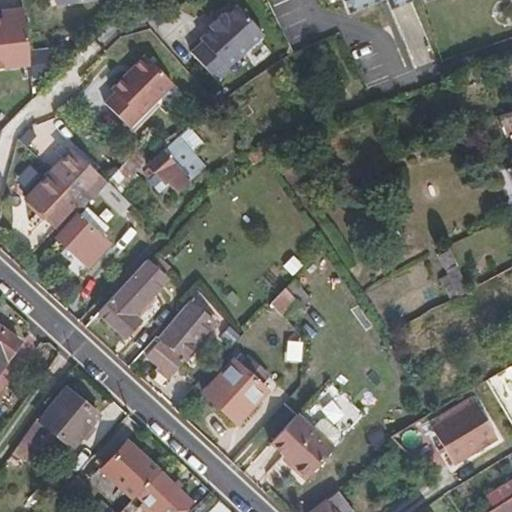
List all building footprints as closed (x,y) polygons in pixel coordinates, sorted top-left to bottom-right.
[(198,35),(187,46),(212,74),(225,63),(223,61),(259,27),(233,0),(230,0),(221,9),(218,6),(205,19),(207,22),(196,33),(198,35)] [(338,0),(342,10),(364,0),(385,0),(387,4),(395,0),(338,0)] [(0,62),(27,60),(21,3),(0,5),(0,62)] [(112,86),(103,98),(128,121),(171,75),(142,48),(109,83),(112,86)] [(196,168),(174,137),(142,161),(146,167),(140,172),(152,189),(164,180),(171,190),(196,168)] [(102,179),(65,144),(48,162),(70,183),(67,187),(81,201),(83,199),(95,187),(102,179)] [(81,201),(67,187),(70,183),(48,162),(20,193),(56,228),(81,201)] [(129,183),(114,166),(105,176),(125,200),(129,196),(123,189),(129,183)] [(125,200),(105,176),(102,179),(95,187),(114,209),(125,200)] [(97,232),(106,222),(83,199),(81,201),(56,228),(53,231),(84,261),(105,239),(97,232)] [(453,262),(446,245),(437,249),(445,266),(453,262)] [(129,312),(163,276),(143,257),(96,308),(123,335),(137,319),(129,312)] [(463,286),(453,262),(445,266),(445,269),(440,272),(449,294),(463,286)] [(280,308),(293,293),(281,279),(267,294),(280,308)] [(201,336),(214,321),(191,298),(158,334),(160,338),(147,353),(158,363),(155,367),(164,377),(182,357),(177,353),(196,332),(201,336)] [(0,356),(17,336),(0,323),(0,356)] [(182,357),(201,336),(196,332),(177,353),(182,357)] [(265,371),(248,354),(239,364),(257,380),(265,371)] [(239,364),(232,358),(202,392),(233,421),(238,416),(252,400),(264,387),(257,380),(239,364)] [(69,439),(95,411),(65,382),(40,412),(36,408),(11,442),(23,452),(47,420),(69,439)] [(470,397),(426,423),(448,460),(492,434),(470,397)] [(245,423),(259,406),(252,400),(238,416),(245,423)] [(296,407),(268,437),(291,458),(289,460),(304,474),(332,443),(296,407)] [(158,464),(125,432),(98,459),(131,491),(135,487),(158,464)] [(56,487),(68,473),(52,459),(35,480),(50,494),(56,487)] [(172,511),(190,495),(158,464),(135,487),(140,492),(136,496),(148,508),(152,504),(159,511),(172,511)] [(68,497),(84,479),(72,468),(68,473),(56,487),(68,497)] [(511,511),(511,490),(475,511),(511,511)] [(337,511),(334,506),(339,501),(334,492),(328,497),(325,494),(302,511),(337,511)] [(111,511),(124,511),(128,508),(122,501),(111,511)]
